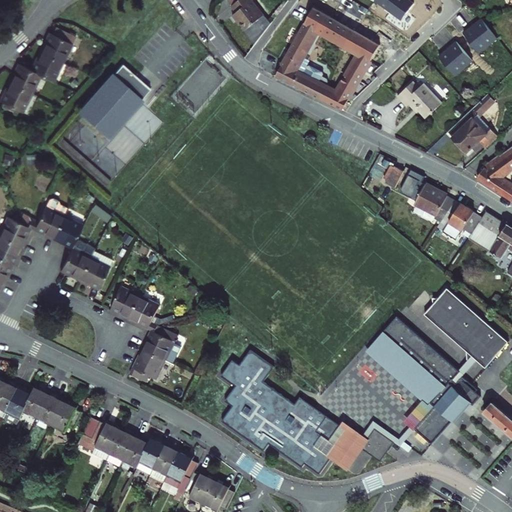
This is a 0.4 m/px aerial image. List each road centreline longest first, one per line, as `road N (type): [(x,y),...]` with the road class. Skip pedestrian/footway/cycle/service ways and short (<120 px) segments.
road 1 (residential): [(335,491),(277,481),(179,417),(4,334)]
road 2 (residential): [(511,212),(347,123)]
road 3 (residential): [(505,511),(423,466),(335,491)]
road 4 (residential): [(347,123),(359,100),(444,17),(447,0)]
